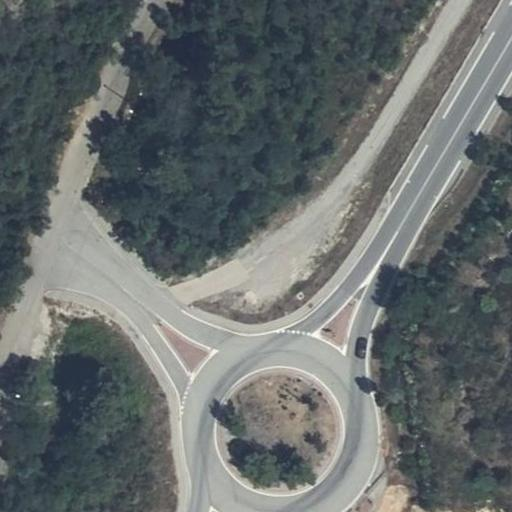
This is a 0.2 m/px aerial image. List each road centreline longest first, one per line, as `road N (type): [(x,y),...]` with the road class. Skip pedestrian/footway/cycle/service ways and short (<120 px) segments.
road 1 (unclassified): [(53,233),(83,151),(160,0)]
road 2 (primary): [(511,39),(391,246)]
road 3 (primary): [(359,416),(363,337),(391,246)]
road 4 (unclassified): [(0,385),(53,233)]
road 5 (primary): [(391,246),(277,352)]
road 6 (unclassified): [(261,355),(122,286)]
road 7 (unclassified): [(122,286),(206,414)]
road 8 (primary): [(282,507),(305,504),(342,479),(360,439),(359,416)]
